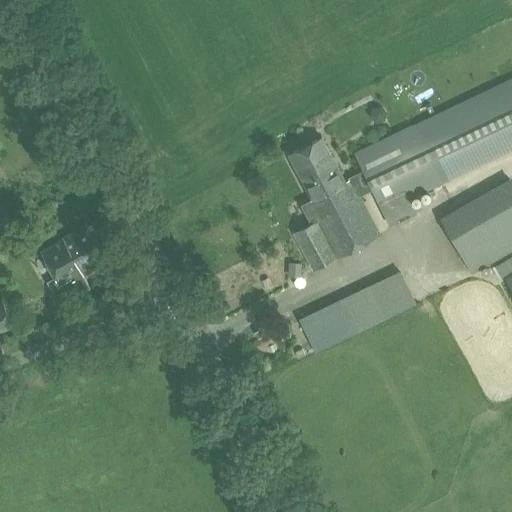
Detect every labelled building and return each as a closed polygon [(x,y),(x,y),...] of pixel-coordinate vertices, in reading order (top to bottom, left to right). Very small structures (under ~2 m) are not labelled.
[(439,185),(511,150),(511,77),(411,126),(354,153),(362,170),(344,179),(321,137),(288,155),(312,200),(302,205),(308,217),(314,214),(317,220),(294,232),(313,270),(379,234),(359,197),(371,190),(381,208),(389,226),(417,213),(411,199),(439,185)] [(511,250),(511,180),(510,177),(439,218),(471,273),(511,250)] [(0,239),(12,235),(6,218),(0,220),(0,239)] [(85,274),(108,261),(87,224),(64,236),(66,238),(43,251),(61,284),(52,289),(60,303),(91,286),(85,274)] [(500,278),(511,270),(511,256),(494,267),(500,278)] [(301,260),(289,260),(288,274),(300,275),(301,260)] [(314,353),(351,334),(417,303),(400,269),(298,319),(314,353)] [(0,332),(12,328),(2,300),(0,300),(0,332)] [(302,348),(295,351),(298,357),(305,354),(302,348)]
